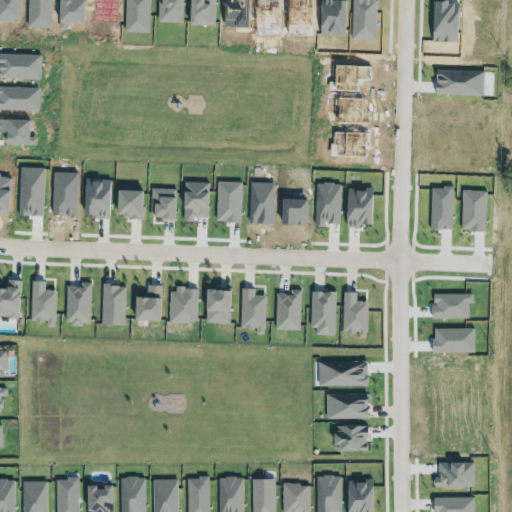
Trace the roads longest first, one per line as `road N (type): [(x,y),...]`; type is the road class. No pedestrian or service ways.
road 1 (residential): [(394,261),(0,247)]
road 2 (residential): [(394,261),(407,0)]
road 3 (residential): [(394,511),(394,261)]
